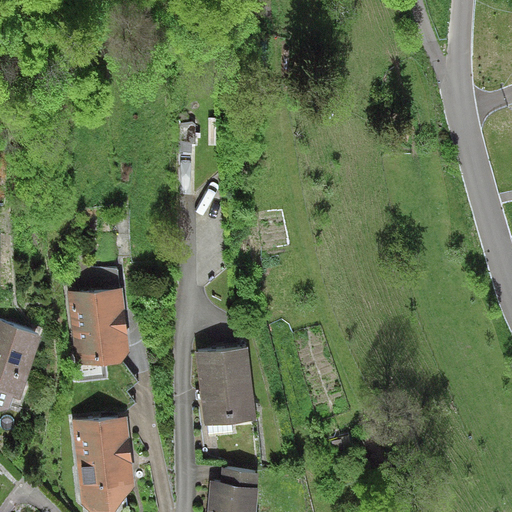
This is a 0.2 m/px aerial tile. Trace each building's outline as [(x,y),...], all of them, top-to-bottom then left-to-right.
[(114,287),(70,293),(78,361),(122,356),(114,287)] [(0,320),(0,403),(10,407),(35,332),(0,320)] [(249,415),(242,345),(202,349),(209,419),(249,415)] [(123,414),(75,418),(82,505),(109,503),(131,481),(123,414)] [(250,511),(252,478),(210,476),(208,511),(250,511)]
